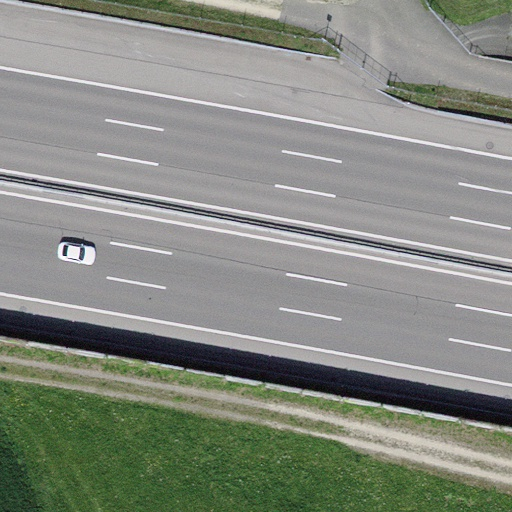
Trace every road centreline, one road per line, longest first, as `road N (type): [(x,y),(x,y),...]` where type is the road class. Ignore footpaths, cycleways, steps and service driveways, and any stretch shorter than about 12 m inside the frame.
road 1 (track): [(0,366),(271,415),(511,471)]
road 2 (motorway): [(0,240),(511,332)]
road 3 (motorway): [(511,210),(0,119)]
road 4 (track): [(248,0),(389,28)]
